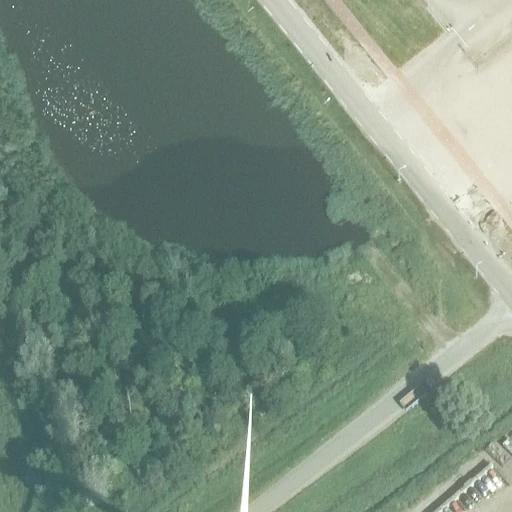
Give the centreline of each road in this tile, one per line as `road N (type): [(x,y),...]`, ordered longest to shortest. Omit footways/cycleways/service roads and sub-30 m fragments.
road 1 (tertiary): [(511,293),(270,0)]
road 2 (unclassified): [(257,511),(511,309)]
